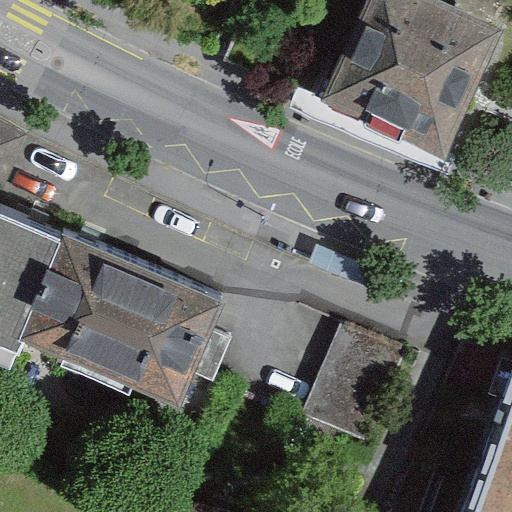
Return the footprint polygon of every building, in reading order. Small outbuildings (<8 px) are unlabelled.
[(496,31),(427,0),(369,0),(326,95),(442,149),(496,31)] [(29,136),(0,122),(0,178),(7,182),(29,136)] [(226,289),(0,194),(0,342),(15,349),(28,317),(186,383),(195,361),(218,370),(234,330),(212,321),(226,289)] [(411,351),(348,324),(309,414),(372,441),(411,351)] [(511,511),(511,391),(466,511),(511,511)]
